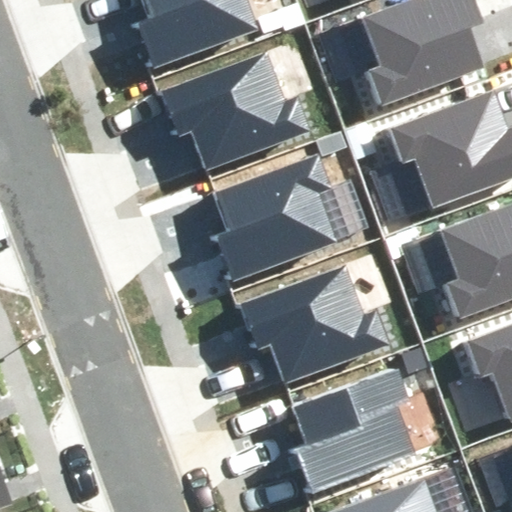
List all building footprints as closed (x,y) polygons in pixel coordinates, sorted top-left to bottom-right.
[(241,0),(142,0),(148,15),(138,19),(155,63),(252,27),(241,0)] [(377,63),(363,68),(374,100),(476,65),(462,23),(472,20),(465,0),(383,0),(359,9),(377,63)] [(304,124),(292,93),(278,98),(257,44),(161,81),(177,125),(187,121),(203,162),(304,124)] [(389,118),(400,150),(414,145),(433,200),(511,172),(511,122),(506,125),(491,83),(389,118)] [(302,185),(316,180),(304,148),(203,186),(218,227),(209,231),(225,275),(322,239),(302,185)] [(458,275),(444,279),(455,311),(511,292),(511,195),(440,220),(458,275)] [(376,339),(364,308),(350,313),(330,259),(233,296),(250,340),(260,336),(275,377),(376,339)] [(511,320),(460,338),(471,370),(486,365),(504,420),(511,416),(511,320)] [(387,400),(401,395),(389,363),(288,401),(304,442),(294,446),(310,490),(407,454),(387,400)] [(0,511),(5,510),(0,496),(13,492),(0,455),(0,511)] [(424,511),(408,469),(311,505),(313,511),(424,511)]
